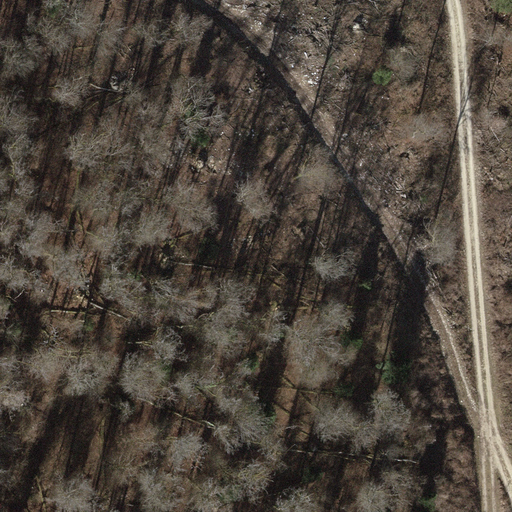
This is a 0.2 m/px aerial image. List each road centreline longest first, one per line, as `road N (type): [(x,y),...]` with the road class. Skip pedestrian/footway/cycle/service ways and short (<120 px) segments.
road 1 (track): [(511,479),(459,357),(310,97),(255,33),(211,0)]
road 2 (track): [(494,511),(471,72),(455,0)]
